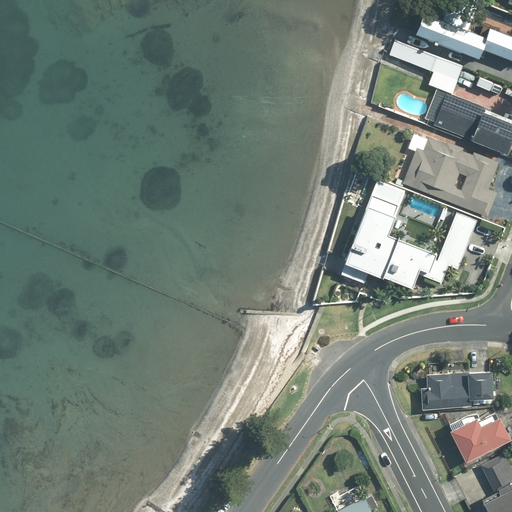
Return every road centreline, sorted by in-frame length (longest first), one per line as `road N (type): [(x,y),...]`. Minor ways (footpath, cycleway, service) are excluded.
road 1 (tertiary): [(244,511),(357,361)]
road 2 (secondary): [(357,361),(430,511)]
road 3 (secondary): [(357,361),(417,331),(505,325)]
